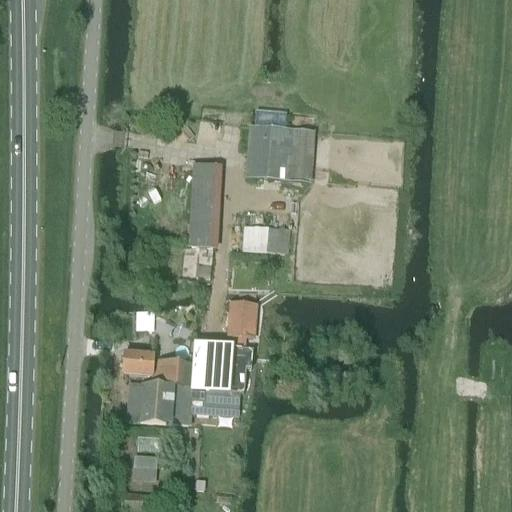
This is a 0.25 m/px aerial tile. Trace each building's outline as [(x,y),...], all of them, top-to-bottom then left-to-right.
[(248,178),(248,180),(289,183),(289,181),(293,135),(252,132),(248,178)] [(192,224),(190,250),(193,250),(210,251),(217,251),(218,225),(192,224)] [(125,356),(123,378),(153,380),(152,387),(129,386),(127,425),(181,428),(183,393),(191,394),(189,418),(238,422),(240,394),(243,394),(244,372),(251,372),(252,351),(245,350),(246,342),(255,342),(257,308),(229,305),(227,340),(231,341),(231,349),(197,347),(195,385),(184,385),(185,366),(155,364),(155,358),(125,356)] [(158,461),(134,459),(132,485),(156,486),(158,461)] [(156,511),(157,500),(127,498),(126,511),(156,511)]
